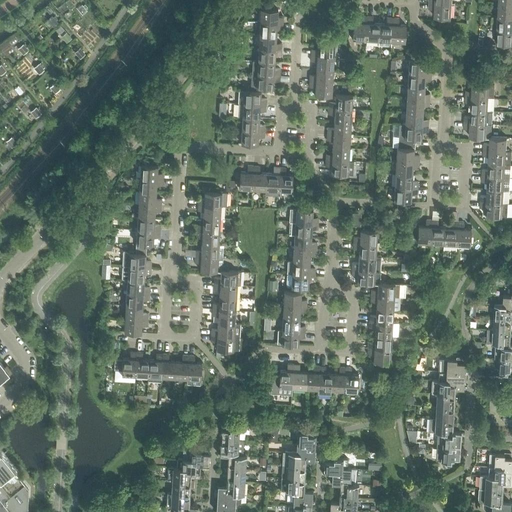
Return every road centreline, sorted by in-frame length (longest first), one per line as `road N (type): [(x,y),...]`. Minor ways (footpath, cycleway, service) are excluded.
road 1 (unclassified): [(144,119),(0,282)]
road 2 (unclassified): [(238,0),(144,119)]
road 3 (residential): [(173,278),(182,146)]
